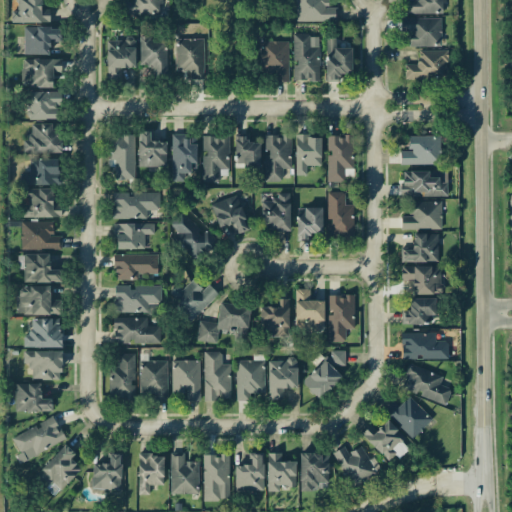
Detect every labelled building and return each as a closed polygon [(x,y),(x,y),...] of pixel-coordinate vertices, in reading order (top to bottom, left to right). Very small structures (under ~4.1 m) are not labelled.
[(40,0),(15,0),(16,11),(11,11),(11,23),(49,22),(49,9),(41,9),(40,0)] [(160,0),(133,0),(134,0),(121,0),(121,14),(161,16),(160,0)] [(336,21),(335,7),(327,7),(327,0),(294,0),(295,21),(336,21)] [(403,0),(404,14),(442,13),(442,2),(446,2),(445,0),(403,0)] [(400,18),(400,32),(409,32),(408,46),(440,46),(440,18),(400,18)] [(48,55),(48,40),(60,40),(60,27),(23,27),(23,54),(48,55)] [(293,81),(318,80),(318,46),(310,46),(309,33),(292,34),(293,81)] [(166,75),(166,37),(139,37),(138,66),(153,66),(153,74),(166,75)] [(203,38),(174,39),(175,71),(189,71),(189,79),(204,79),(203,38)] [(325,38),(324,82),(340,82),(340,73),(351,73),(351,48),(339,48),(339,39),(325,38)] [(134,40),(106,39),(105,78),(120,79),(120,67),(134,68),(134,40)] [(288,41),(259,41),(259,73),(274,73),(274,82),(288,82),(288,41)] [(404,64),(404,79),(446,80),(447,50),(417,50),(417,64),(404,64)] [(21,58),(21,86),(52,87),(52,76),(60,76),(60,59),(21,58)] [(59,92),(28,91),(27,119),(59,119),(59,92)] [(29,124),(30,140),(22,140),(22,153),(60,152),(59,123),(29,124)] [(137,167),(165,168),(166,141),(150,141),(150,131),(138,131),(137,167)] [(259,167),(259,142),(247,142),(247,134),(234,135),(234,168),(259,167)] [(263,135),(264,181),(281,181),(281,168),(290,168),(289,134),(263,135)] [(134,179),(133,135),(108,136),(108,167),(114,166),(114,179),(134,179)] [(196,135),(171,135),(170,182),(187,182),(187,168),(195,168),(196,135)] [(201,135),(201,182),(219,182),(219,169),(228,169),(228,135),(201,135)] [(326,135),(326,153),(326,182),(344,182),(344,175),(353,175),(352,135),(326,135)] [(294,175),(305,175),(306,165),(320,166),(321,136),(295,136),(294,175)] [(408,136),(408,151),(399,151),(399,164),(438,163),(438,136),(408,136)] [(19,185),(58,184),(57,159),(29,159),(29,173),(19,174),(19,185)] [(446,196),(446,171),(401,172),(401,197),(446,196)] [(57,188),(26,189),(27,206),(22,206),(22,218),(58,217),(57,188)] [(112,218),(146,218),(146,209),(158,210),(159,193),(129,192),(129,193),(112,193),(112,218)] [(353,205),(344,205),(344,192),(326,192),(326,221),(326,236),(352,236),(353,205)] [(289,230),(288,193),(276,193),(276,200),(260,200),(261,230),(289,230)] [(217,227),(232,224),(234,233),(246,231),(238,195),(211,202),(217,227)] [(440,229),(441,201),(408,201),(407,216),(400,216),(400,229),(440,229)] [(321,232),(322,208),(296,207),(296,241),(310,241),(310,232),(321,232)] [(193,215),(170,217),(173,253),(214,250),(213,232),(194,233),(193,215)] [(20,250),(60,249),(60,236),(52,236),(52,221),(19,222),(20,250)] [(115,249),(144,248),(143,234),(153,234),(153,223),(114,224),(115,249)] [(437,261),(436,233),(412,234),(412,250),(400,250),(401,262),(437,261)] [(23,254),(23,282),(58,282),(57,270),(48,270),(48,254),(23,254)] [(157,255),(114,254),(113,279),(139,279),(139,274),(157,274),(157,255)] [(409,295),(440,294),(439,265),(400,266),(400,281),(409,280),(409,295)] [(168,298),(189,321),(218,294),(208,284),(202,290),(190,277),(168,298)] [(160,285),(113,286),(114,312),(160,312),(160,285)] [(16,314),(49,314),(49,286),(16,286),(16,314)] [(293,331),(322,331),(323,300),(309,300),(309,289),(294,288),(293,331)] [(353,295),(326,295),(327,342),(345,341),(344,329),(354,328),(353,295)] [(259,307),(260,337),(288,336),(288,298),(274,299),(274,306),(259,307)] [(432,325),(433,298),(409,298),(408,312),(402,312),(402,324),(432,325)] [(196,340),(216,343),(218,330),(234,331),(233,341),(245,343),(249,306),(219,302),(216,322),(198,320),(196,340)] [(146,317),(112,318),(113,344),(159,343),(159,326),(147,326),(146,317)] [(60,347),(60,318),(30,318),(30,335),(22,335),(22,347),(60,347)] [(447,359),(447,341),(434,341),(434,332),(400,333),(401,359),(447,359)] [(22,363),(30,363),(30,379),(61,380),(62,351),(22,350),(22,363)] [(335,394),(335,365),(345,365),(345,350),(330,350),(330,357),(323,357),(323,370),(304,370),(304,394),(335,394)] [(230,400),(230,364),(220,364),(220,352),(203,351),(202,400),(230,400)] [(134,354),(117,354),(117,367),(108,367),(108,398),(134,397),(134,354)] [(235,401),(249,400),(249,393),(263,392),(263,359),(235,360),(235,401)] [(282,399),(282,389),(296,388),(296,359),(267,359),(267,399),(282,399)] [(166,360),(138,361),(138,393),(153,393),(153,401),(167,401),(166,360)] [(199,360),(171,360),(170,393),(184,393),(184,400),(199,401),(199,360)] [(400,388),(444,405),(450,389),(439,384),(442,376),(409,364),(400,388)] [(14,384),(15,412),(52,411),(51,398),(40,398),(40,383),(14,384)] [(398,407),(392,401),(382,411),(412,439),(431,419),(407,397),(398,407)] [(20,461),(64,441),(53,417),(9,437),(20,461)] [(392,449),(404,437),(385,420),(376,430),(370,424),(360,435),(388,460),(395,452),(392,449)] [(75,453),(64,443),(33,477),(54,496),(80,468),(70,459),(75,453)] [(332,453),(351,487),(376,473),(361,446),(347,453),(344,446),(332,453)] [(263,489),(262,452),(250,453),(250,465),(234,465),(234,490),(263,489)] [(120,490),(121,453),(109,453),(108,464),(91,463),(90,490),(120,490)] [(168,493),(197,494),(198,462),(183,461),(183,453),(170,453),(168,493)] [(279,491),(279,486),(294,486),(295,461),(280,461),(280,453),(266,453),(266,491),(279,491)] [(299,491),(312,491),(312,484),(327,485),(328,454),(299,453),(299,491)] [(163,454),(137,454),(137,495),(149,495),(149,485),(162,485),(163,454)] [(228,454),(202,454),(203,500),(229,499),(228,454)]
